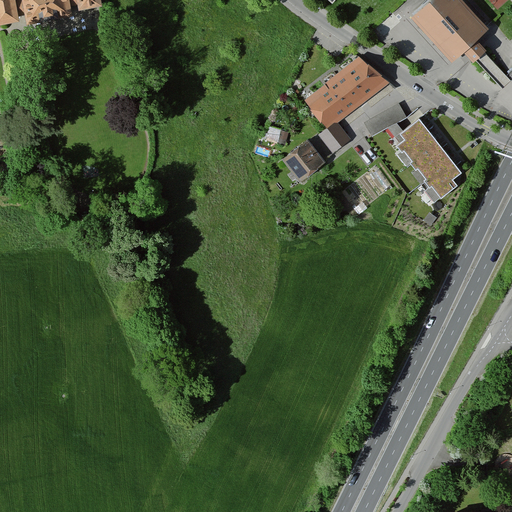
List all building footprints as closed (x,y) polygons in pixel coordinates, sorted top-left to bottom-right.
[(0,0),(0,25),(19,22),(19,16),(24,15),(26,25),(72,16),(71,7),(77,6),(78,11),(102,6),(101,0),(0,0)] [(485,28),(458,0),(426,0),(406,19),(447,62),(459,51),(469,61),(481,50),(472,40),(485,28)] [(485,51),(477,59),(502,87),(510,79),(485,51)] [(384,86),(361,59),(340,75),(336,70),(320,83),(322,85),(303,101),(324,126),(316,132),(333,153),(350,140),(337,124),(384,86)] [(400,102),(364,120),(372,134),(407,116),(400,102)] [(464,172),(419,115),(401,129),(406,135),(396,142),(442,201),(461,187),(455,179),(464,172)] [(322,161),(304,139),(279,159),(297,181),(322,161)]
